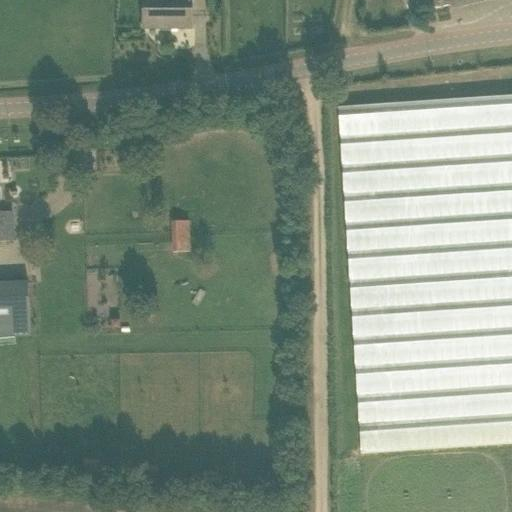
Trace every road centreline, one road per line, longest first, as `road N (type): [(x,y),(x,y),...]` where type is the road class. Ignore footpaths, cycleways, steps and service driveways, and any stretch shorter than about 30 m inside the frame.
road 1 (tertiary): [(0,108),(203,88),(511,34)]
road 2 (track): [(347,0),(318,115),(318,511)]
road 3 (track): [(0,489),(318,511)]
